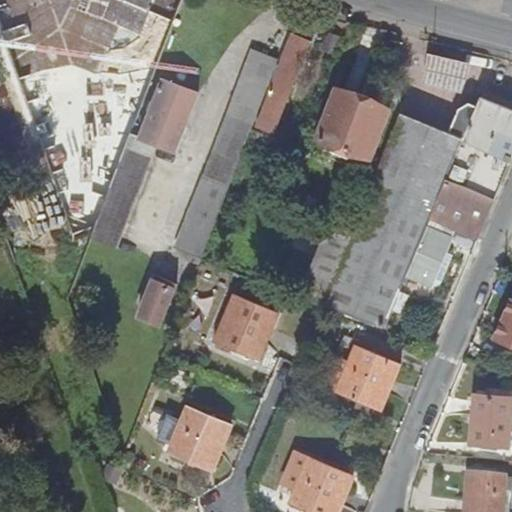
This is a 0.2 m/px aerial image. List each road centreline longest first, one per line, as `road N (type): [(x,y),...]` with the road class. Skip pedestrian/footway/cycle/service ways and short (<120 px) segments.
road 1 (residential): [(511,205),(389,511)]
road 2 (residential): [(278,387),(236,491),(244,511)]
road 3 (residential): [(385,0),(511,35)]
